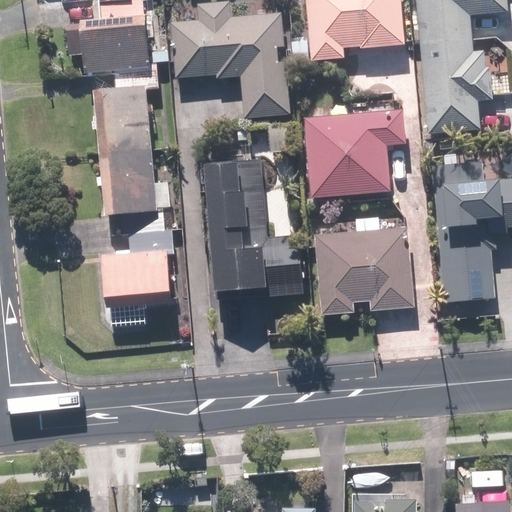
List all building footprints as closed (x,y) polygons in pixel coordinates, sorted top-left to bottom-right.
[(405,0),(311,0),(316,63),(349,61),(348,50),(366,49),(366,51),(409,48),(405,0)] [(436,0),(438,14),(421,16),(425,65),(482,60),(481,52),(500,50),(497,13),(479,14),(478,11),(464,12),(462,0),(436,0)] [(105,5),(106,23),(88,24),(93,75),(118,72),(120,92),(162,87),(160,65),(157,65),(152,18),(148,18),(146,1),(105,5)] [(181,14),(182,24),(176,25),(181,80),(221,76),(222,81),(246,79),(249,121),(295,117),(291,64),(284,65),(283,50),(289,50),(286,16),(235,21),(234,5),(202,7),(203,13),(181,14)] [(120,92),(100,93),(105,156),(157,151),(152,92),(162,90),(162,87),(120,92)] [(396,194),(391,148),(411,146),(408,112),(311,122),(318,200),(396,194)] [(275,129),(277,155),(296,153),(294,127),(275,129)] [(252,131),(241,132),(241,142),(253,141),(252,131)] [(425,142),(427,159),(438,157),(436,141),(425,142)] [(157,151),(105,156),(111,218),(125,217),(127,237),(134,236),(169,233),(167,207),(163,208),(157,151)] [(211,167),(223,301),(308,293),(303,237),(272,240),(265,162),(211,167)] [(502,251),(501,236),(511,234),(511,182),(488,184),(486,166),(439,171),(449,305),(500,300),(496,251),(502,251)] [(359,314),(358,305),(374,303),(375,313),(419,309),(412,230),(385,233),(383,220),(359,222),(360,235),(321,239),(328,317),(359,314)] [(129,258),(99,260),(104,308),(170,303),(166,257),(172,256),(170,234),(161,234),(127,238),(129,258)] [(421,511),(422,497),(361,496),(360,511),(421,511)] [(511,511),(511,497),(461,501),(461,511),(511,511)]
